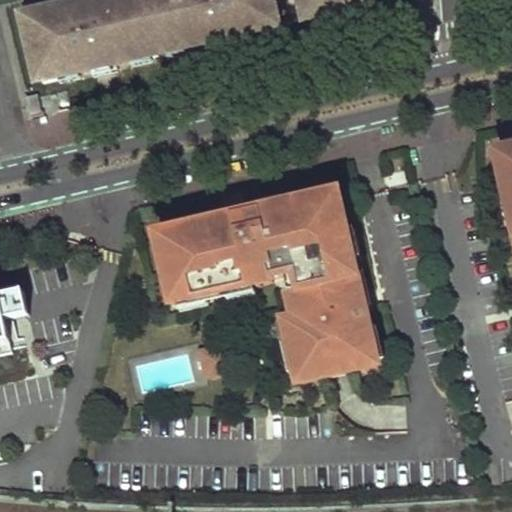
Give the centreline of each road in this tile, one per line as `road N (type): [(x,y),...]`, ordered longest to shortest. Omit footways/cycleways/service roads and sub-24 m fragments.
road 1 (primary): [(0,203),(511,81)]
road 2 (primary): [(458,65),(0,174)]
